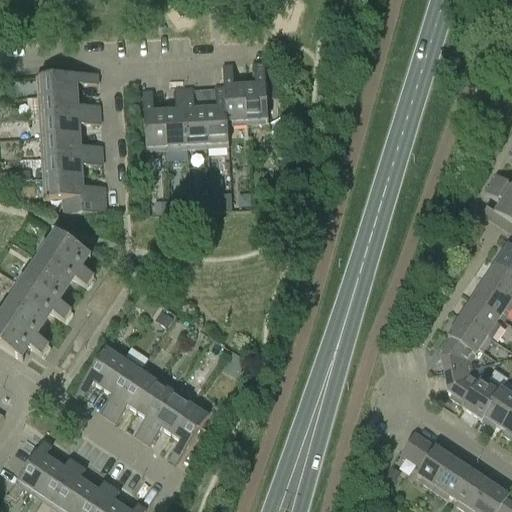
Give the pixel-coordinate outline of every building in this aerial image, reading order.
[(263,68),(254,68),(255,89),(243,90),(246,129),(267,127),(263,68)] [(232,91),(231,70),(222,70),(223,91),(224,91),(226,130),(246,129),(243,90),(232,91)] [(36,81),(37,102),(77,100),(77,88),(97,87),(97,77),(36,81)] [(224,91),(223,91),(214,92),(216,112),(204,113),(206,152),(228,151),(226,130),(224,91)] [(182,93),(174,94),(175,115),(163,115),(166,155),(186,154),(182,93)] [(206,152),(204,113),(194,114),(192,93),(182,93),(186,154),(206,152)] [(166,155),(163,115),(153,116),(152,95),(141,96),(144,156),(166,155)] [(37,102),(39,122),(99,119),(99,109),(78,111),(77,100),(37,102)] [(39,122),(40,143),(80,141),(79,130),(100,129),(99,119),(39,122)] [(40,143),(41,164),(101,160),(101,151),(80,152),(80,141),(40,143)] [(41,164),(42,184),(82,181),(81,170),(102,169),(101,160),(41,164)] [(0,184),(5,184),(30,183),(30,174),(0,175),(0,184)] [(508,186),(496,178),(491,187),(503,195),(508,186)] [(82,181),(42,184),(43,204),(62,203),(63,219),(104,217),(103,191),(82,192),(82,181)] [(503,195),(491,187),(485,195),(497,203),(503,195)] [(250,197),(242,197),(239,202),(239,209),(250,208),(250,197)] [(511,200),(507,197),(494,216),(486,211),(481,218),(511,238),(511,200)] [(210,212),(210,214),(226,214),(225,198),(218,199),(209,199),(210,212)] [(210,212),(209,199),(200,200),(200,213),(210,212)] [(171,204),(172,216),(184,215),(183,203),(171,204)] [(153,204),(153,218),(166,217),(165,204),(153,204)] [(54,240),(32,274),(63,294),(71,282),(85,292),(92,281),(78,272),(85,261),(89,263),(90,261),(51,236),(50,238),(54,240)] [(511,251),(508,249),(495,267),(511,278),(511,251)] [(511,278),(495,267),(484,285),(511,304),(511,278)] [(104,318),(126,284),(109,273),(85,310),(92,315),(95,312),(104,318)] [(32,274),(10,308),(40,328),(48,317),(62,326),(70,315),(56,305),(63,294),(32,274)] [(511,304),(484,285),(472,303),(499,322),(502,317),(506,319),(511,310),(511,304)] [(142,296),(135,308),(141,312),(148,300),(142,296)] [(472,303),(460,321),(491,342),(500,329),(496,326),(499,322),(472,303)] [(0,322),(0,351),(20,365),(22,363),(18,361),(25,351),(40,360),(47,349),(33,339),(40,328),(10,308),(0,322)] [(95,312),(92,315),(91,317),(100,323),(104,318),(95,312)] [(166,331),(172,323),(160,315),(155,323),(166,331)] [(100,323),(91,317),(87,323),(96,329),(100,323)] [(491,342),(460,321),(447,340),(448,341),(449,340),(475,358),(478,353),(482,356),(491,342)] [(96,329),(87,323),(83,329),(92,335),(96,329)] [(92,335),(83,329),(79,335),(88,341),(92,335)] [(88,341),(79,335),(75,341),(85,347),(88,341)] [(441,361),(444,377),(471,372),(470,366),(475,358),(449,340),(448,341),(440,353),(444,356),(441,361)] [(85,347),(75,341),(72,346),(81,352),(85,347)] [(68,352),(77,358),(81,352),(72,346),(68,352)] [(124,361),(107,350),(73,400),(82,405),(93,389),(102,395),(124,361)] [(77,358),(68,352),(64,358),(73,364),(77,358)] [(232,357),(222,374),(236,383),(247,366),(232,357)] [(60,364),(69,370),(73,364),(64,358),(60,364)] [(141,373),(124,361),(102,395),(111,400),(100,417),(108,423),(141,373)] [(69,370),(60,364),(56,369),(65,376),(69,370)] [(471,372),(444,377),(448,395),(452,398),(450,401),(462,410),(463,410),(480,384),(472,378),(471,372)] [(127,411),(136,417),(158,384),(141,373),(108,423),(116,428),(127,411)] [(485,387),(480,384),(463,410),(462,410),(461,411),(480,423),(501,392),(487,383),(485,387)] [(175,395),(158,384),(136,417),(145,423),(134,440),(142,445),(175,395)] [(496,428),(501,431),(511,414),(511,399),(501,392),(480,423),(494,432),(496,428)] [(161,433),(170,440),(192,407),(175,395),(142,445),(149,450),(161,433)] [(210,418),(192,407),(170,440),(178,445),(167,462),(176,468),(210,418)] [(511,414),(501,431),(505,435),(503,438),(511,444),(511,414)] [(414,437),(400,458),(411,465),(425,444),(414,437)] [(433,494),(454,463),(425,444),(411,465),(421,471),(417,478),(422,482),(420,485),(433,494)] [(46,460),(51,452),(52,451),(43,446),(8,499),(16,504),(24,492),(34,498),(55,465),(46,460)] [(454,463),(433,494),(446,503),(449,499),(454,503),(472,475),(454,463)] [(65,472),(55,465),(34,498),(42,504),(36,511),(49,511),(78,469),(70,464),(65,472)] [(73,511),(89,488),(80,482),(86,474),(78,469),(49,511),(73,511)] [(394,485),(400,476),(392,471),(386,480),(394,485)] [(472,475),(454,503),(458,506),(456,509),(459,511),(473,511),(490,487),(472,475)] [(99,494),(89,488),(73,511),(97,511),(112,491),(104,486),(99,494)] [(490,487),(473,511),(500,511),(508,500),(509,499),(490,487)] [(97,511),(121,511),(123,510),(114,505),(119,497),(120,496),(112,491),(97,511)] [(511,511),(511,503),(508,500),(500,511),(511,511)]
